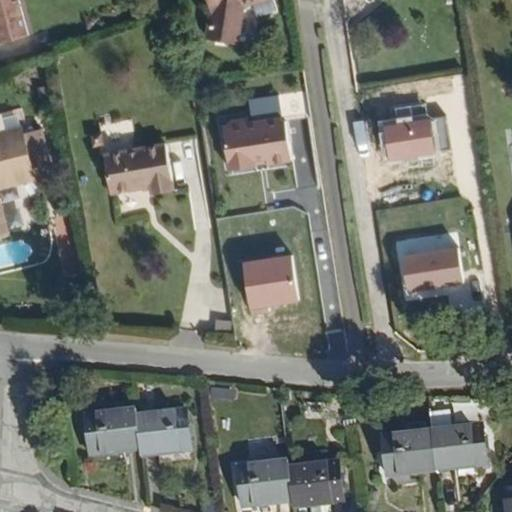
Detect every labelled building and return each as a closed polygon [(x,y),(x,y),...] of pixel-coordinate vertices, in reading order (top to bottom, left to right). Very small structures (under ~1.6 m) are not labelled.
[(0,0),(0,34),(2,41),(34,32),(23,0),(0,0)] [(208,0),(215,17),(212,44),(241,48),(245,10),(272,1),(271,0),(208,0)] [(0,232),(7,231),(0,202),(0,184),(33,177),(31,166),(48,161),(38,126),(20,132),(19,125),(3,130),(0,111),(0,110),(0,232)] [(286,115),(223,124),(230,170),(292,162),(286,115)] [(391,159),(437,151),(431,118),(385,126),(391,159)] [(107,193),(143,187),(143,179),(169,175),(163,142),(101,152),(107,193)] [(143,179),(143,187),(145,195),(172,191),(169,175),(143,179)] [(465,281),(460,246),(401,255),(407,290),(465,281)] [(300,301),(293,254),(244,261),(251,308),(300,301)] [(144,472),(141,442),(140,431),(91,438),(96,478),(144,472)] [(189,436),(141,442),(144,472),(145,478),(195,472),(189,436)] [(249,461),(267,461),(266,442),(249,442),(249,461)] [(495,483),(490,444),(389,459),(395,497),(495,483)] [(340,465),(293,472),(296,505),(297,511),(311,511),(310,511),(332,511),(332,508),(346,507),(340,465)] [(248,511),(296,505),(293,472),(292,467),(241,475),(245,511),(248,511)]
